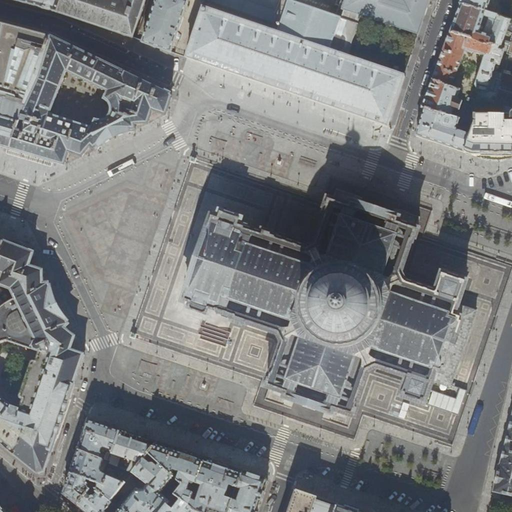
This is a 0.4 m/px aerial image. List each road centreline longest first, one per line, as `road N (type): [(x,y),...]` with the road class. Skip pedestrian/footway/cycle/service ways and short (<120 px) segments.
road 1 (residential): [(99,367),(118,389),(294,447)]
road 2 (residential): [(390,166),(193,96)]
road 3 (residential): [(193,96),(176,137),(39,207)]
road 4 (residential): [(176,80),(56,25),(0,10)]
road 5 (residential): [(461,505),(511,331)]
road 6 (residential): [(39,207),(108,341),(99,367)]
road 7 (residential): [(294,447),(461,505)]
road 8 (residential): [(398,141),(445,0)]
road 9 (residential): [(99,367),(47,501)]
